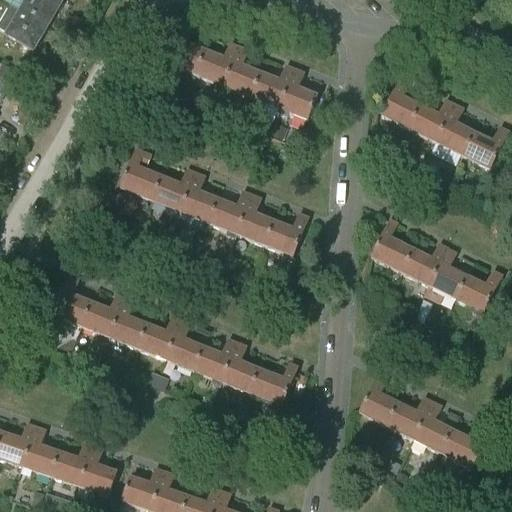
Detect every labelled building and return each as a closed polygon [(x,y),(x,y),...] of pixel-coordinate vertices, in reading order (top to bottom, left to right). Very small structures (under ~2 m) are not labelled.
[(2,0),(2,1),(11,7),(10,9),(47,30),(62,5),(59,4),(59,0),(2,0)] [(10,9),(0,25),(0,32),(7,37),(5,40),(32,55),(47,30),(10,9)] [(182,28),(166,67),(194,79),(204,55),(186,48),(192,32),(182,28)] [(204,55),(194,79),(222,90),(238,51),(229,47),(223,63),(204,55)] [(238,51),(222,90),(251,101),(260,78),(242,71),(248,55),(238,51)] [(260,78),(251,101),(279,113),(295,74),(285,70),(279,85),(260,78)] [(279,113),(276,120),(285,123),(288,116),(307,124),(317,101),(298,93),(304,77),(295,74),(279,113)] [(399,81),(381,118),(408,132),(419,110),(401,101),(408,86),(399,81)] [(419,110),(408,132),(435,146),(454,108),(444,103),(437,118),(419,110)] [(435,146),(462,159),(473,137),(455,127),(463,112),(454,108),(435,146)] [(275,128),(270,139),(281,144),(285,133),(275,128)] [(491,145),(473,137),(462,159),(489,173),(508,135),(498,130),(491,145)] [(135,152),(119,192),(149,204),(158,180),(137,172),(144,156),(135,152)] [(424,171),(434,176),(439,167),(429,162),(424,171)] [(158,180),(149,204),(180,216),(195,177),(186,173),(179,189),(158,180)] [(195,177),(180,216),(207,227),(217,203),(198,196),(205,180),(195,177)] [(217,203),(207,227),(227,235),(225,239),(234,243),(236,238),(251,199),(242,195),(235,211),(217,203)] [(236,238),(263,249),(273,226),(255,219),(261,203),(251,199),(236,238)] [(273,226),(263,249),(283,257),(281,261),(291,265),(308,222),(298,217),(291,233),(273,226)] [(370,260),(401,276),(412,253),(390,242),(397,227),(389,223),(370,260)] [(401,276),(428,290),(447,252),(438,247),(430,262),(412,253),(401,276)] [(445,298),(455,303),(466,281),(449,272),(456,257),(447,252),(428,290),(423,300),(439,308),(445,298)] [(466,281),(455,303),(482,317),(501,279),(491,274),(484,289),(466,281)] [(52,319),(81,331),(90,307),(72,300),(78,284),(68,280),(52,319)] [(81,331),(109,342),(125,302),(115,298),(108,314),(90,307),(81,331)] [(109,342),(137,353),(146,329),(128,322),(134,306),(125,302),(109,342)] [(137,353),(165,364),(180,325),(171,321),(165,337),(146,329),(137,353)] [(165,364),(193,375),(202,352),(184,344),(190,328),(180,325),(165,364)] [(202,352),(193,375),(212,383),(210,387),(219,390),(221,386),(236,347),(227,343),(220,359),(202,352)] [(221,386),(249,397),(258,374),(240,367),(246,351),(236,347),(221,386)] [(107,365),(105,371),(116,376),(118,370),(107,365)] [(258,374),(249,397),(281,410),(297,371),(288,368),(282,383),(258,374)] [(146,387),(155,390),(159,379),(151,375),(146,387)] [(300,386),(304,388),(307,380),(300,377),(296,385),(300,386)] [(359,416),(386,430),(397,407),(380,398),(387,383),(378,378),(359,416)] [(164,394),(168,382),(159,379),(155,390),(164,394)] [(203,400),(200,409),(210,413),(213,404),(203,400)] [(386,430),(413,443),(432,406),(423,401),(415,416),(397,407),(386,430)] [(413,443),(440,457),(451,434),(433,425),(441,410),(432,406),(413,443)] [(287,431),(267,423),(259,424),(255,432),(282,443),(287,431)] [(0,440),(0,463),(22,471),(36,431),(26,428),(20,444),(1,437),(0,440)] [(22,471),(50,481),(58,457),(40,451),(45,434),(36,431),(22,471)] [(451,434),(440,457),(471,473),(490,435),(482,431),(474,446),(451,434)] [(50,481),(79,491),(93,451),(83,447),(78,464),(58,457),(50,481)] [(93,451),(79,491),(108,501),(116,477),(97,470),(103,454),(93,451)] [(389,463),(388,465),(385,471),(395,477),(399,470),(399,468),(389,463)] [(121,506),(139,511),(151,511),(164,475),(154,472),(149,488),(129,482),(121,506)] [(151,511),(183,511),(187,501),(168,495),(174,479),(164,475),(151,511)] [(399,476),(396,483),(403,487),(406,480),(399,476)] [(183,511),(214,511),(221,495),(211,492),(206,508),(187,501),(183,511)] [(31,506),(40,509),(44,496),(35,493),(31,506)] [(214,511),(226,511),(231,499),(221,495),(214,511)] [(70,511),(72,505),(61,502),(57,511),(70,511)]
